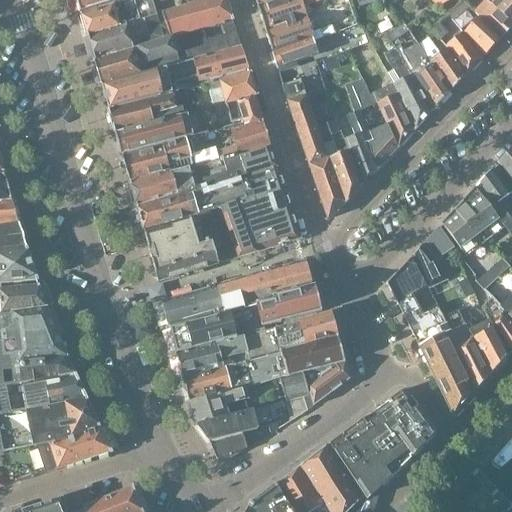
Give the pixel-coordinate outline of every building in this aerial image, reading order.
[(123,0),(74,0),(79,14),(123,0)] [(114,6),(80,17),(87,37),(144,20),(156,16),(157,16),(152,0),(134,0),(133,1),(129,2),(114,6)] [(170,39),(172,39),(222,24),(232,22),(225,0),(208,0),(162,14),(170,39)] [(280,0),(254,0),(257,8),(280,0)] [(283,0),(257,9),(265,32),(307,17),(306,16),(311,15),(308,7),(316,4),(316,6),(326,2),(325,0),(283,0)] [(501,39),(511,27),(511,0),(496,0),(490,6),(479,18),(501,39)] [(144,20),(87,37),(94,63),(164,41),(156,16),(144,20)] [(314,38),(307,17),(265,32),(272,53),(312,39),(314,38)] [(320,41),(345,33),(341,18),(315,26),(320,41)] [(501,39),(479,18),(462,35),(472,48),(474,46),(485,56),(501,39)] [(193,61),(241,48),(232,22),(222,24),(225,35),(206,41),(203,33),(173,42),(172,39),(170,39),(164,41),(94,63),(101,87),(141,75),(180,65),(193,61)] [(445,48),(447,50),(466,77),(482,60),(472,48),(462,35),(462,33),(445,48)] [(278,70),(311,58),(318,56),(312,39),(272,53),(276,67),(278,70)] [(466,77),(447,50),(439,55),(428,39),(417,47),(418,48),(450,93),(466,77)] [(9,71),(21,68),(18,55),(24,54),(21,40),(3,44),(9,71)] [(249,71),(241,48),(193,61),(180,65),(141,75),(101,87),(109,111),(163,97),(178,93),(175,85),(197,78),(199,83),(249,71)] [(431,113),(450,93),(418,48),(400,58),(431,113)] [(414,130),(431,113),(400,58),(399,57),(394,50),(384,55),(389,63),(400,81),(394,86),(414,130)] [(207,85),(209,92),(212,105),(224,102),(225,105),(231,124),(243,121),(244,125),(263,121),(255,97),(257,96),(251,74),(220,83),(207,85)] [(282,87),(287,103),(306,97),(301,81),(282,87)] [(344,87),(348,97),(354,114),(347,117),(355,136),(344,142),(360,187),(377,169),(367,145),(372,142),(369,134),(359,111),(372,106),(366,90),(362,81),(344,87)] [(393,84),(380,90),(372,94),(377,104),(387,125),(369,134),(372,142),(367,145),(377,169),(414,130),(394,86),(393,84)] [(173,95),(109,111),(114,133),(155,123),(153,116),(177,110),(173,95)] [(317,126),(306,97),(287,103),(298,133),(317,126)] [(202,111),(114,134),(120,157),(186,139),(208,133),(202,111)] [(443,136),(455,124),(449,117),(436,128),(443,136)] [(327,123),(334,142),(323,146),(329,161),(344,203),(360,187),(344,142),(340,131),(336,120),(327,123)] [(235,146),(216,152),(218,160),(234,156),(235,159),(271,149),(263,121),(235,129),(230,130),(235,146)] [(310,168),(329,161),(323,146),(317,126),(298,133),(297,133),(309,169),(310,168)] [(193,167),(216,161),(218,160),(216,152),(215,148),(195,154),(191,142),(186,143),(185,140),(123,157),(130,183),(166,174),(193,167)] [(216,161),(222,184),(277,169),(271,149),(235,159),(234,156),(218,160),(216,161)] [(511,150),(499,164),(511,180),(511,150)] [(327,221),(344,203),(329,161),(310,168),(327,221)] [(511,237),(511,215),(502,202),(511,195),(493,170),(475,189),(505,229),(511,237)] [(184,176),(168,180),(166,174),(130,183),(129,184),(136,208),(189,193),(184,176)] [(157,284),(220,265),(212,243),(209,244),(208,242),(206,243),(197,218),(191,220),(191,219),(209,212),(214,226),(218,224),(231,261),(257,253),(300,240),(279,175),(249,183),(247,178),(137,209),(143,233),(156,278),(156,281),(157,284)] [(0,203),(11,202),(2,177),(0,177),(0,203)] [(466,258),(505,229),(475,189),(441,225),(466,258)] [(0,227),(19,226),(11,202),(0,203),(0,227)] [(0,252),(26,250),(27,249),(19,226),(0,227),(0,252)] [(453,250),(438,228),(423,245),(435,261),(453,250)] [(423,246),(413,257),(429,291),(448,282),(438,261),(435,262),(423,246)] [(0,286),(1,287),(37,283),(26,250),(0,252),(0,286)] [(453,415),(473,394),(443,336),(449,332),(441,314),(436,306),(422,314),(412,295),(426,287),(411,259),(387,284),(419,349),(453,415)] [(483,291),(509,268),(502,260),(476,283),(483,291)] [(305,263),(216,288),(224,315),(275,301),(274,298),(311,288),(305,263)] [(0,315),(46,311),(37,287),(1,290),(1,287),(0,286),(0,315)] [(162,303),(169,329),(170,331),(224,315),(216,288),(162,303)] [(170,331),(169,331),(176,356),(274,331),(288,327),(286,322),(316,314),(311,288),(274,298),(275,301),(224,315),(170,331)] [(511,296),(499,308),(511,321),(511,296)] [(482,309),(487,322),(508,357),(511,352),(511,321),(499,308),(492,300),(482,309)] [(0,389),(73,374),(46,311),(0,315),(0,389)] [(331,315),(288,327),(274,331),(280,354),(337,338),(331,315)] [(508,357),(487,322),(467,333),(492,374),(508,357)] [(463,325),(449,332),(443,336),(473,394),(492,374),(467,333),(463,325)] [(280,354),(274,331),(176,356),(182,379),(225,369),(237,367),(246,363),(280,354)] [(279,380),(302,374),(344,364),(337,338),(280,354),(246,363),(237,367),(225,369),(182,379),(188,402),(231,391),(231,393),(246,390),(246,389),(253,387),(254,388),(279,380)] [(344,364),(302,374),(308,396),(309,396),(312,408),(332,393),(332,394),(333,394),(333,393),(340,387),(340,388),(341,388),(341,387),(342,386),(349,381),(344,364)] [(0,456),(99,429),(73,374),(0,389),(0,456)] [(308,396),(302,374),(279,380),(285,403),(302,398),(308,396)] [(189,404),(196,426),(228,418),(225,407),(249,401),(246,390),(231,393),(189,404)] [(436,433),(403,391),(389,402),(328,447),(363,498),(366,502),(375,494),(413,458),(436,433)] [(302,398),(285,403),(291,423),(307,412),(302,398)] [(228,418),(196,426),(208,443),(257,431),(255,426),(267,423),(270,435),(278,431),(275,420),(280,419),(276,406),(228,418)] [(111,455),(99,429),(0,456),(0,489),(56,472),(110,454),(111,456),(111,455)] [(217,466),(246,450),(242,435),(209,444),(217,466)] [(328,447),(276,484),(292,511),(348,511),(363,498),(328,447)] [(250,504),(244,511),(371,511),(375,509),(379,497),(375,494),(366,502),(363,498),(348,511),(292,511),(276,484),(250,504)] [(506,511),(482,487),(463,505),(469,511),(506,511)] [(80,500),(64,506),(65,511),(141,511),(132,489),(83,508),(80,500)] [(65,511),(64,506),(62,501),(25,511),(65,511)]
